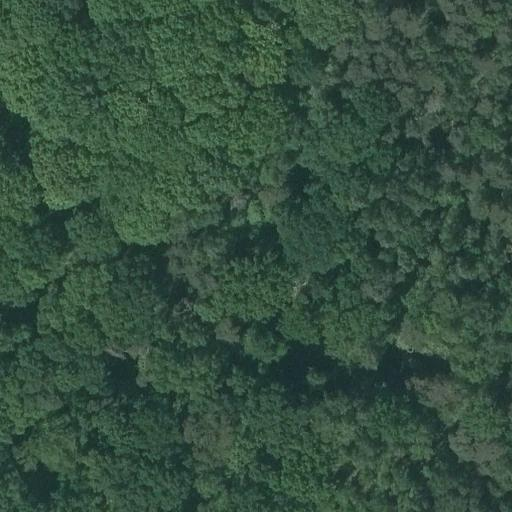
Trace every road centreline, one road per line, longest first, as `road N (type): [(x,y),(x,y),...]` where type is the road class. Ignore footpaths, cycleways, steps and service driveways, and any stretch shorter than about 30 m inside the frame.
road 1 (track): [(0,315),(361,0)]
road 2 (track): [(114,511),(0,376)]
